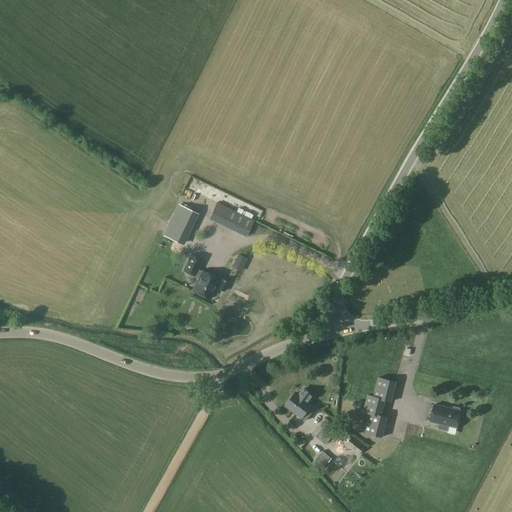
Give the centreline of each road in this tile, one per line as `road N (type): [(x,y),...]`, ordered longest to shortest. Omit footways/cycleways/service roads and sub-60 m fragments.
road 1 (unclassified): [(342,330),(344,280),(505,0)]
road 2 (unclassified): [(217,375),(170,376),(46,334),(0,332)]
road 3 (unclassified): [(342,330),(511,297)]
road 4 (unknown): [(344,280),(314,253),(274,237),(202,253)]
road 5 (track): [(147,511),(217,375)]
road 6 (unclassified): [(217,375),(342,330)]
